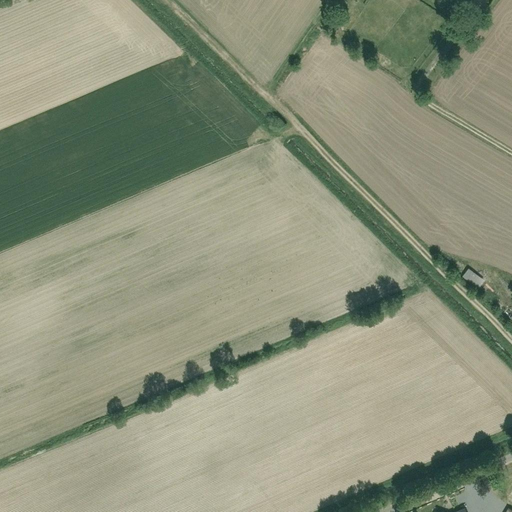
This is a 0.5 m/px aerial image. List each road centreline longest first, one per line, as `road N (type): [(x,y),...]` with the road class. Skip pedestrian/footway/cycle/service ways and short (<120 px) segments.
road 1 (track): [(511,340),(166,0)]
road 2 (track): [(511,153),(422,98),(419,80),(466,13),(462,0)]
road 3 (unclassified): [(511,456),(385,511)]
